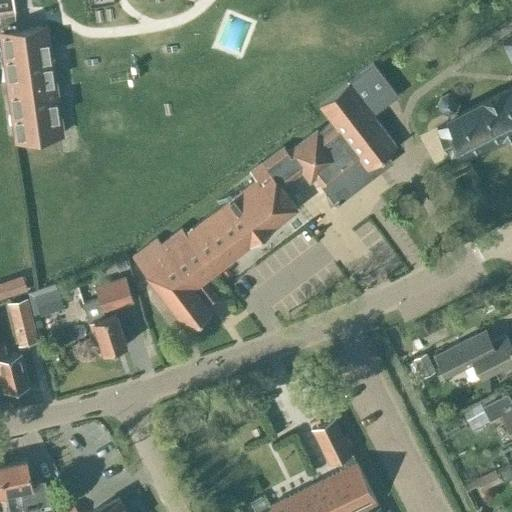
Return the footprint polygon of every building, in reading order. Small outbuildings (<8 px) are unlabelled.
[(0,0),(0,14),(13,13),(11,0),(0,0)] [(3,23),(16,139),(66,133),(55,40),(134,31),(131,8),(3,23)] [(447,122),(436,128),(439,135),(440,136),(439,137),(440,142),(445,149),(446,148),(447,150),(450,157),(462,151),(464,154),(511,129),(511,37),(501,43),(511,64),(511,72),(509,74),(511,79),(511,86),(457,114),(450,117),(446,120),(447,122)] [(332,121),(318,132),(316,129),(287,151),(283,145),(270,155),(289,179),(301,170),(310,180),(316,176),(322,184),(334,200),(334,201),(336,204),(340,202),(340,201),(392,160),(386,153),(397,144),(396,144),(372,113),(396,94),(371,62),(347,81),(347,82),(318,104),(318,105),(319,104),(332,121)] [(440,96),(438,102),(441,109),(447,111),(450,117),(457,114),(454,108),(456,101),(453,95),(446,93),(440,96)] [(289,179),(270,155),(261,162),(261,161),(249,171),(255,178),(185,232),(181,227),(159,244),(154,238),(131,256),(187,328),(211,309),(206,303),(216,295),(202,278),(249,242),(250,243),(274,224),(274,223),(297,205),(281,185),(289,179)] [(117,271),(127,268),(124,260),(115,263),(117,271)] [(23,274),(2,280),(6,294),(7,296),(28,289),(27,287),(23,274)] [(94,284),(103,316),(88,321),(94,338),(89,339),(94,354),(102,351),(103,352),(125,345),(115,313),(121,311),(119,305),(133,301),(126,275),(94,284)] [(55,288),(34,295),(39,312),(40,314),(63,307),(56,288),(55,288)] [(18,346),(38,340),(27,297),(6,302),(18,346)] [(423,332),(425,337),(428,342),(448,332),(443,322),(423,332)] [(491,341),(484,329),(434,354),(445,376),(473,362),(481,377),(482,391),(489,388),(487,374),(511,361),(511,347),(505,334),(491,341)] [(422,344),(421,343),(417,335),(408,340),(413,349),(422,344)] [(0,379),(3,391),(15,388),(16,391),(27,388),(26,385),(28,385),(20,352),(6,355),(3,343),(0,344),(0,379)] [(434,370),(425,351),(412,358),(421,376),(434,370)] [(511,434),(511,402),(507,392),(481,405),(489,420),(501,414),(511,434)] [(344,468),(269,504),(271,507),(273,511),(360,511),(378,503),(357,462),(356,462),(334,417),(312,427),(330,464),(340,459),(344,468)] [(25,458),(0,463),(0,471),(5,492),(19,489),(24,511),(39,511),(41,511),(40,509),(44,508),(43,504),(49,503),(43,481),(31,484),(30,482),(25,458)] [(511,461),(496,470),(494,468),(475,478),(481,490),(500,480),(501,482),(511,476),(511,461)] [(260,496),(251,500),(256,511),(266,506),(260,496)] [(125,511),(118,498),(90,511),(125,511)]
